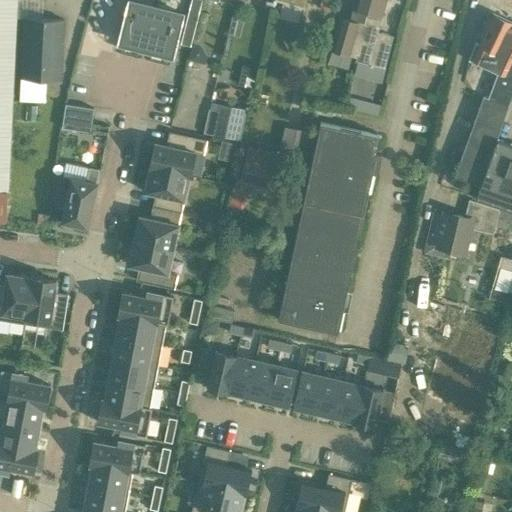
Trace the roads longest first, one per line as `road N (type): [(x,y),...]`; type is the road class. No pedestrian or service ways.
road 1 (residential): [(45,511),(91,261)]
road 2 (residential): [(91,261),(137,63)]
